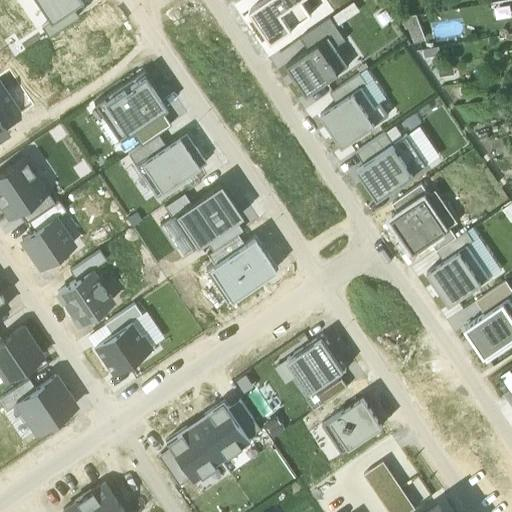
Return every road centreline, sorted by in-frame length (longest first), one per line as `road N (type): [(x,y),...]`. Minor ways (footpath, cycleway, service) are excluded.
road 1 (residential): [(126,0),(323,288)]
road 2 (residential): [(386,249),(217,0)]
road 3 (residential): [(323,288),(473,511)]
road 4 (residential): [(323,288),(122,428)]
road 5 (residential): [(511,433),(386,249)]
road 6 (residential): [(0,251),(122,428)]
road 7 (residential): [(122,428),(0,511)]
